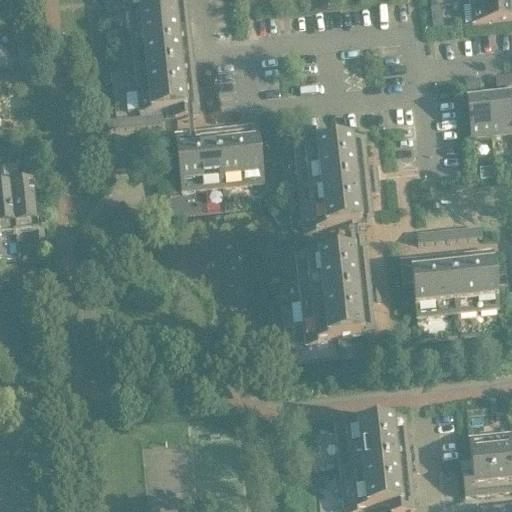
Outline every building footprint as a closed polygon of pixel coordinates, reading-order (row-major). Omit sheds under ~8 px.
[(197,110),(185,0),(126,0),(134,74),(139,116),(197,110)] [(511,23),(511,18),(510,2),(470,6),(472,27),(511,23)] [(116,35),(106,36),(108,47),(118,46),(116,35)] [(121,76),(111,77),(112,87),(122,86),(121,76)] [(496,91),(506,90),(505,80),(495,81),(496,91)] [(465,94),(476,93),(475,83),(464,84),(465,94)] [(32,92),(21,94),(21,101),(33,100),(32,92)] [(491,140),(511,138),(507,98),(487,100),(491,140)] [(470,143),(491,140),(487,100),(466,102),(470,143)] [(149,120),(150,130),(161,129),(160,119),(149,120)] [(149,120),(138,121),(139,131),(150,130),(149,120)] [(304,132),(303,120),(281,123),(283,135),(304,132)] [(139,131),(138,121),(128,122),(129,132),(139,131)] [(128,122),(117,124),(118,133),(129,132),(128,122)] [(107,135),(118,133),(117,124),(106,125),(107,135)] [(264,188),(261,166),(258,130),(174,139),(177,161),(177,164),(178,174),(178,175),(180,197),(264,188)] [(122,141),(123,152),(133,151),(132,140),(122,141)] [(113,153),(123,152),(122,141),(112,142),(113,153)] [(161,154),(172,153),(171,143),(160,144),(161,154)] [(151,155),(161,154),(160,144),(149,145),(151,155)] [(305,146),(294,147),(304,240),(315,238),(315,234),(372,228),(369,200),(378,199),(375,171),(366,172),(363,144),(306,150),(305,146)] [(140,156),(151,155),(149,145),(138,146),(140,156)] [(123,152),(124,162),(134,161),(133,151),(123,152)] [(114,163),(124,162),(123,152),(113,153),(114,163)] [(134,161),(124,162),(125,173),(135,172),(134,161)] [(114,163),(115,174),(125,173),(124,162),(114,163)] [(177,164),(157,166),(158,176),(178,174),(177,164)] [(17,168),(8,169),(10,181),(18,180),(17,168)] [(0,170),(1,182),(10,181),(8,169),(0,169),(0,170)] [(493,170),(479,171),(480,182),(480,183),(493,181),(493,170)] [(11,189),(16,238),(32,236),(33,246),(44,245),(42,232),(38,233),(33,186),(11,189)] [(0,239),(16,238),(11,189),(0,189),(0,259),(2,259),(1,247),(0,246),(0,239)] [(482,242),(481,232),(470,233),(471,243),(482,242)] [(471,243),(470,233),(459,234),(460,244),(471,243)] [(460,244),(459,234),(448,236),(449,245),(460,244)] [(449,245),(448,236),(438,237),(439,247),(449,245)] [(439,247),(438,237),(427,238),(428,248),(439,247)] [(428,248),(427,238),(416,239),(417,249),(428,248)] [(365,255),(341,257),(308,261),(307,256),(295,257),(305,350),(317,349),(317,344),(374,338),(371,310),(379,309),(376,281),(368,282),(365,255)] [(499,313),(496,292),(492,255),(409,264),(416,322),(499,313)] [(506,411),(495,412),(495,415),(496,423),(507,421),(506,414),(506,411)] [(334,427),(339,474),(343,511),(373,511),(413,508),(410,480),(419,479),(416,451),(407,452),(404,425),(347,431),(346,426),(334,427)] [(511,496),(511,437),(468,442),(474,500),(511,496)] [(316,477),(314,477),(315,489),(317,489),(326,488),(324,476),(316,477)]
